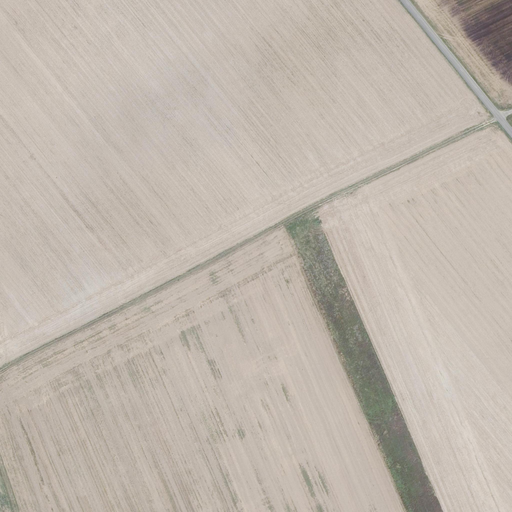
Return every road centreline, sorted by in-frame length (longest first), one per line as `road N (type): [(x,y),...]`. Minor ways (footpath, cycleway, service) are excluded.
road 1 (track): [(0,368),(511,112)]
road 2 (tertiary): [(405,0),(511,133)]
